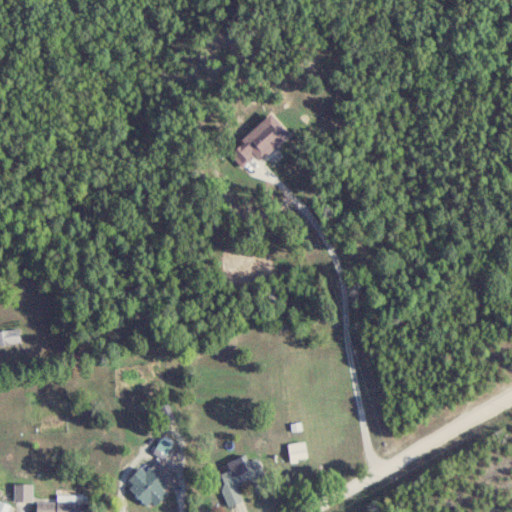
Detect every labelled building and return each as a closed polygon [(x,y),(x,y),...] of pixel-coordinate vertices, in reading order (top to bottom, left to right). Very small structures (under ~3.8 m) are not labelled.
[(229,152),(241,166),(255,153),(261,160),(291,132),(273,112),(229,152)] [(0,343),(20,343),(19,328),(0,329),(0,343)] [(165,459),(173,439),(161,434),(153,453),(165,459)] [(289,460),(307,458),(305,441),(287,442),(289,460)] [(226,506),(243,500),(238,483),(264,474),(259,458),(244,462),(242,455),(226,460),(229,469),(216,473),(226,506)] [(155,508),(167,493),(161,489),(167,481),(159,475),(165,468),(156,460),(147,471),(142,466),(126,485),(155,508)] [(32,483),(14,482),(14,501),(32,501),(32,483)] [(36,500),(35,511),(87,511),(88,502),(75,502),(75,494),(56,493),(56,501),(36,500)] [(7,511),(11,503),(0,499),(0,511),(7,511)]
